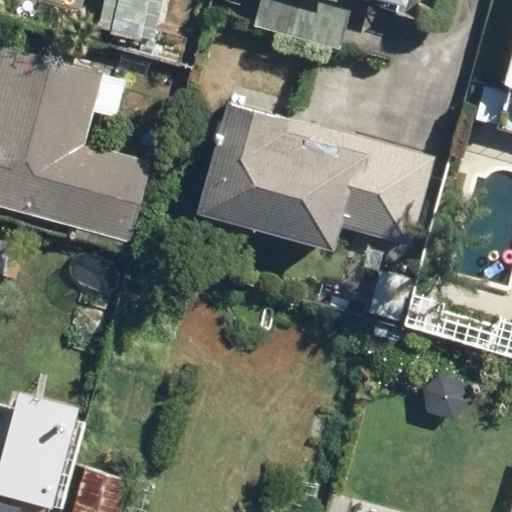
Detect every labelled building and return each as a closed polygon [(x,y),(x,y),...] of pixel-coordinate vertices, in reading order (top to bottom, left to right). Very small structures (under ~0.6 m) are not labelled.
[(153,0),(115,0),(109,30),(144,38),(153,0)] [(262,0),(256,25),(342,48),(353,7),(340,4),(340,0),(386,0),(407,5),(408,0),(262,0)] [(104,74),(0,45),(0,204),(129,240),(151,159),(86,142),(104,74)] [(511,48),(503,82),(511,85),(511,48)] [(437,155),(229,99),(199,208),(335,245),(340,227),(412,246),(437,155)] [(122,511),(132,474),(83,460),(68,511),(122,511)] [(268,478),(260,511),(312,511),(318,489),(268,478)] [(0,511),(22,511),(23,508),(0,501),(0,511)]
